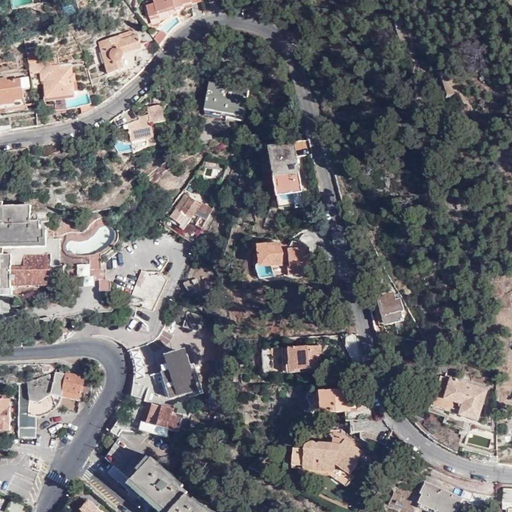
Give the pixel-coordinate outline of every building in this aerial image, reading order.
[(147,5),(149,15),(147,15),(149,20),(150,20),(152,23),(155,24),(159,24),(163,22),(178,9),(178,6),(192,3),(192,2),(200,0),(153,0),(154,3),(147,5)] [(109,74),(124,69),(135,66),(131,51),(142,48),(138,34),(133,36),(131,30),(120,33),(120,35),(99,41),(109,74)] [(31,61),(32,72),(43,71),(44,80),(47,79),(49,97),(76,94),(73,67),(62,68),(61,64),(53,65),(52,58),(31,61)] [(458,69),(443,73),(449,96),(465,91),(458,69)] [(31,80),(5,82),(6,80),(0,80),(0,108),(5,108),(5,106),(26,104),(25,91),(31,91),(31,80)] [(109,82),(101,86),(103,91),(107,99),(115,93),(109,82)] [(244,120),(249,88),(210,82),(205,113),(222,116),(221,121),(226,121),(227,118),(244,120)] [(82,110),(93,106),(89,92),(79,95),(82,110)] [(128,125),(134,154),(156,144),(151,124),(165,121),(161,104),(147,107),(148,109),(148,112),(138,114),(140,120),(131,123),(128,125)] [(126,111),(131,123),(140,120),(138,114),(137,112),(134,105),(126,111)] [(0,131),(10,129),(9,117),(0,117),(0,131)] [(294,143),(280,145),(286,189),(302,187),(294,143)] [(286,189),(280,145),(269,147),(273,173),(277,196),(280,196),(278,190),(277,185),(279,182),(280,180),(281,180),(283,182),(283,187),(284,189),(286,191),(289,191),(292,194),(303,192),(302,187),(286,189)] [(197,224),(203,228),(212,208),(198,200),(197,200),(187,193),(171,216),(183,223),(180,227),(183,229),(197,209),(201,211),(198,216),(200,217),(197,224)] [(277,206),(297,203),(296,194),(275,198),(277,206)] [(0,309),(10,308),(9,289),(13,289),(13,286),(53,285),(53,284),(64,284),(64,269),(71,269),(71,273),(80,273),(80,265),(88,264),(90,262),(91,259),(91,257),(70,257),(64,262),(60,263),(59,240),(47,240),(47,229),(43,229),(43,227),(41,227),(40,221),(49,220),(48,210),(31,210),(31,204),(4,205),(3,200),(0,200),(0,309)] [(260,265),(272,264),(274,273),(288,272),(288,275),(301,274),(300,266),(311,265),(310,249),(293,251),(293,248),(293,245),(284,246),(276,242),(266,243),(267,246),(264,247),(265,251),(259,252),(260,265)] [(259,252),(265,251),(264,247),(267,246),(266,243),(258,244),(258,248),(259,252)] [(190,281),(184,282),(188,290),(194,288),(197,290),(203,290),(206,288),(208,286),(210,283),(211,280),(210,277),(208,273),(205,271),(201,270),(198,270),(195,270),(192,273),(191,276),(190,281)] [(129,305),(136,306),(154,310),(167,279),(160,271),(140,275),(129,305)] [(396,293),(378,297),(387,325),(406,321),(404,312),(408,311),(404,300),(399,301),(396,293)] [(317,371),(317,365),(317,359),(323,358),(322,347),(288,349),(290,374),(301,374),(301,372),(317,371)] [(272,372),(270,349),(262,350),(263,373),(272,372)] [(171,369),(191,364),(188,354),(168,360),(171,369)] [(194,363),(191,364),(171,369),(153,375),(154,378),(163,376),(170,398),(202,389),(194,363)] [(352,379),(367,379),(363,365),(351,366),(352,379)] [(56,371),(20,384),(19,437),(37,437),(37,416),(44,414),(49,413),(53,410),(56,406),(59,402),(62,395),(80,399),(82,390),(86,391),(88,379),(85,376),(67,372),(66,374),(56,371)] [(450,379),(440,376),(431,406),(445,411),(449,401),(444,399),(450,379)] [(445,411),(478,421),(487,390),(450,379),(444,399),(449,401),(445,411)] [(356,404),(355,389),(321,391),(322,413),(349,411),(349,404),(356,404)] [(169,429),(184,433),(203,432),(204,428),(194,426),(195,423),(198,424),(197,415),(192,413),(193,409),(190,400),(174,404),(173,409),(155,404),(157,398),(146,395),(144,401),(148,402),(140,429),(167,437),(169,429)] [(9,406),(9,398),(0,398),(0,428),(11,429),(11,406),(9,406)] [(438,421),(428,435),(429,437),(436,441),(447,427),(438,421)] [(456,431),(450,449),(460,452),(465,433),(456,431)] [(293,449),(293,462),(304,462),(304,469),(319,470),(319,457),(327,457),(339,466),(332,476),(347,487),(354,477),(351,474),(359,464),(356,462),(362,452),(345,440),(342,443),(333,438),(331,444),(319,444),(319,446),(314,444),(311,444),(308,444),(303,449),(293,449)] [(182,456),(176,441),(118,440),(106,458),(135,483),(168,511),(210,511),(208,511),(210,508),(203,505),(201,507),(189,496),(191,494),(175,480),(177,478),(173,475),(178,471),(173,466),(182,456)] [(304,462),(293,462),(293,469),(299,469),(299,474),(332,476),(339,466),(327,457),(319,457),(319,470),(304,469),(304,462)] [(457,511),(463,498),(434,486),(433,487),(425,484),(421,493),(423,494),(420,503),(428,506),(426,511),(429,511),(457,511)] [(488,494),(475,492),(471,501),(488,508),(488,494)] [(10,511),(23,511),(27,504),(12,497),(6,510),(10,511)] [(99,511),(88,501),(78,511),(99,511)]
